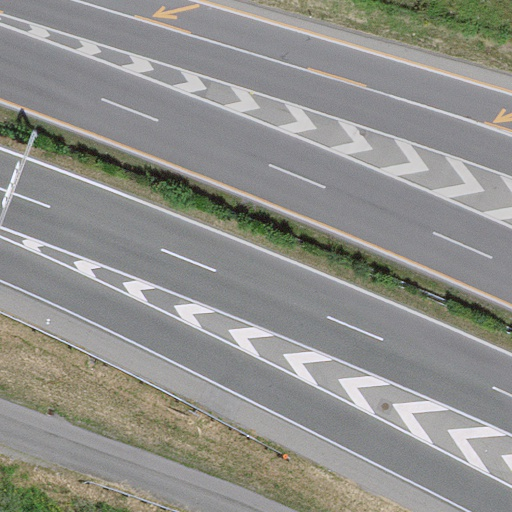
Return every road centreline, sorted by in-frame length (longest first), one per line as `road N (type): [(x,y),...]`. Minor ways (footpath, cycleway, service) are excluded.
road 1 (motorway): [(0,263),(206,356),(507,511)]
road 2 (motorway): [(511,264),(0,53)]
road 3 (motorway): [(0,193),(269,292),(511,397)]
road 4 (motorway): [(511,156),(6,0)]
road 5 (motorway): [(511,128),(33,0)]
